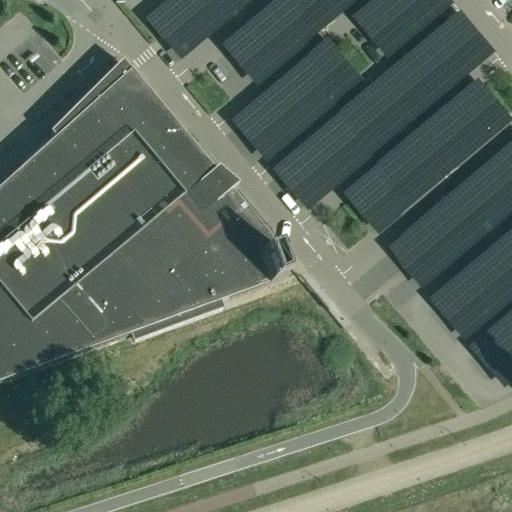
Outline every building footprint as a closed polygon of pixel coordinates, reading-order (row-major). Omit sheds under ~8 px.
[(247,5),(243,0),(166,0),(141,21),(176,64),(247,5)] [(276,0),(218,49),(253,91),(362,0),(276,0)] [(377,0),(352,21),(387,64),(455,7),(448,0),(377,0)] [(460,14),(269,173),(304,215),(496,56),(460,14)] [(362,84),(327,42),(228,124),(263,166),(362,84)] [(0,385),(129,338),(132,347),(222,314),(219,305),(284,281),(269,240),(231,194),(238,188),(218,171),(214,174),(131,75),(126,68),(122,64),(50,136),(55,141),(40,155),(44,160),(0,203),(0,385)] [(340,197),(376,239),(511,125),(511,123),(478,82),(340,197)] [(511,146),(385,252),(421,294),(511,217),(511,146)] [(511,233),(428,303),(463,346),(511,305),(511,233)] [(511,315),(468,351),(504,394),(511,386),(511,315)]
